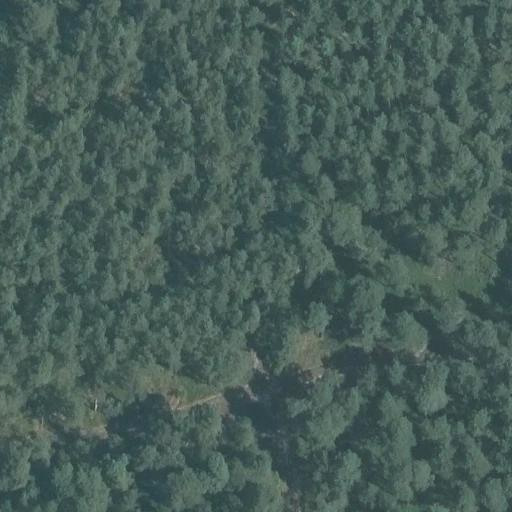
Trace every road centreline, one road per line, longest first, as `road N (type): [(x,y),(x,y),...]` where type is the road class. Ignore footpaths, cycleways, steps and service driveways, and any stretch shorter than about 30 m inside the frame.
road 1 (track): [(267,397),(0,453)]
road 2 (track): [(267,397),(511,346)]
